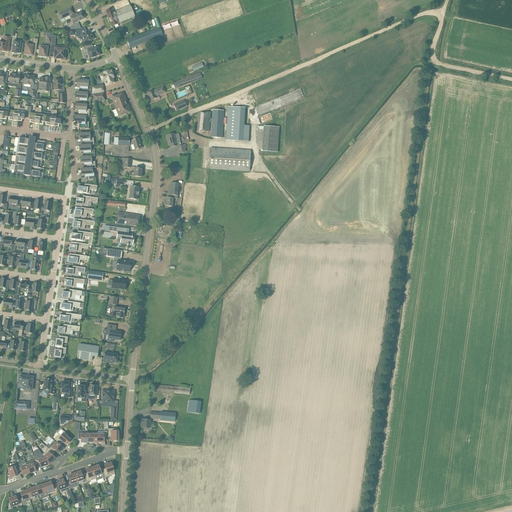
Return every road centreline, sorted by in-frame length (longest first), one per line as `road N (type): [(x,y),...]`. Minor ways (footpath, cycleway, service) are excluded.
road 1 (track): [(369,511),(433,59)]
road 2 (unclassified): [(131,379),(157,167),(115,58)]
road 3 (track): [(148,131),(428,12),(442,18)]
